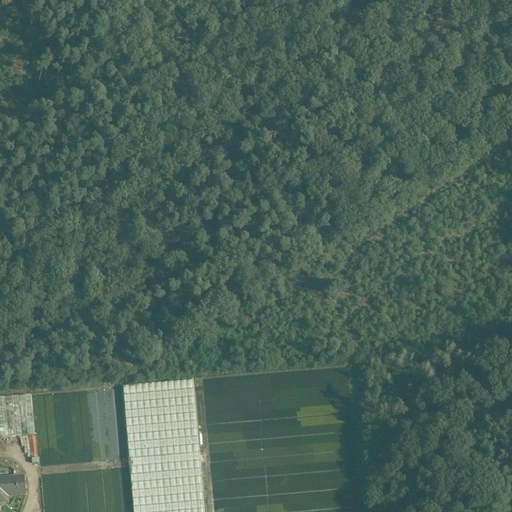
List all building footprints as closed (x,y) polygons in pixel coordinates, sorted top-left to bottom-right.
[(131,459),(132,467),(136,511),(207,511),(195,381),(125,388),(131,459)] [(99,390),(106,461),(129,459),(122,388),(99,390)] [(77,392),(84,463),(102,462),(95,390),(77,392)] [(56,394),(62,465),(81,463),(74,392),(56,394)] [(40,467),(59,466),(53,394),(34,396),(40,467)] [(32,396),(0,398),(0,438),(0,439),(35,436),(32,396)] [(36,441),(28,441),(30,462),(37,462),(36,441)] [(60,474),(63,473),(81,472),(84,471),(102,470),(106,469),(129,467),(132,467),(131,459),(129,459),(106,461),(102,462),(84,463),(81,463),(62,465),(59,466),(40,467),(41,475),(60,474)] [(133,511),(129,467),(106,469),(110,511),(133,511)] [(105,511),(102,470),(84,471),(87,511),(105,511)] [(84,511),(81,472),(63,473),(66,511),(84,511)] [(62,511),(60,474),(41,475),(44,511),(62,511)] [(24,477),(0,479),(0,504),(3,504),(2,498),(26,495),(24,477)]
